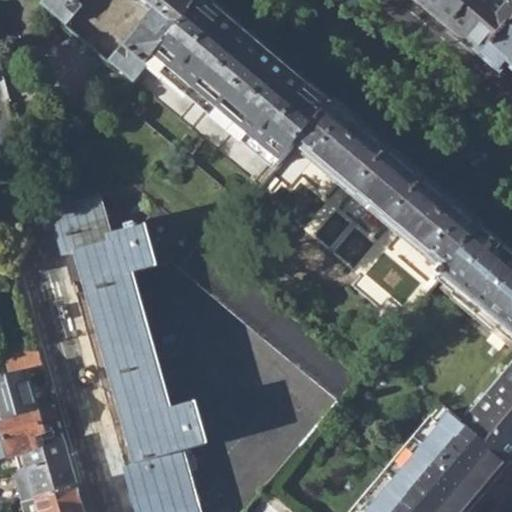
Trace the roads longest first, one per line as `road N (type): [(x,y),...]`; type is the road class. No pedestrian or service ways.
road 1 (residential): [(0,137),(104,511)]
road 2 (secondary): [(241,0),(511,227)]
road 3 (secondary): [(511,106),(386,0)]
